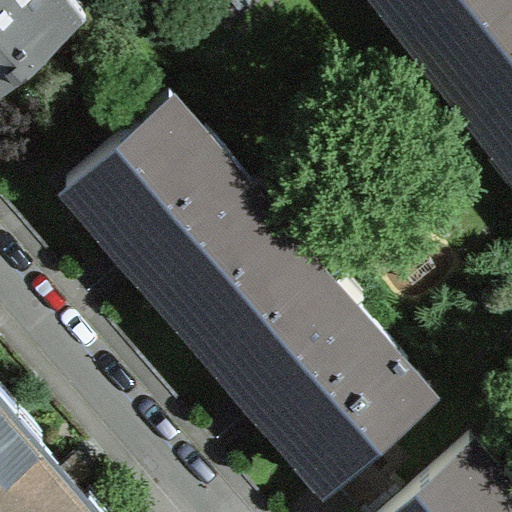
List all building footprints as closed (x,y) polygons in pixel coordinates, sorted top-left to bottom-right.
[(0,0),(0,73),(84,0),(0,0)] [(511,0),(388,0),(424,45),(427,42),(475,104),(511,74),(511,0)] [(511,74),(475,104),(511,150),(511,74)] [(197,323),(300,234),(249,175),(252,172),(205,119),(202,121),(169,83),(66,172),(197,323)] [(354,290),(351,293),(300,234),(197,323),(256,390),(328,474),(431,385),(404,354),(407,351),(354,290)] [(0,415),(12,405),(0,391),(0,415)] [(0,415),(0,511),(105,511),(63,463),(12,405),(0,415)] [(511,511),(511,471),(505,464),(502,466),(469,428),(371,511),(511,511)]
